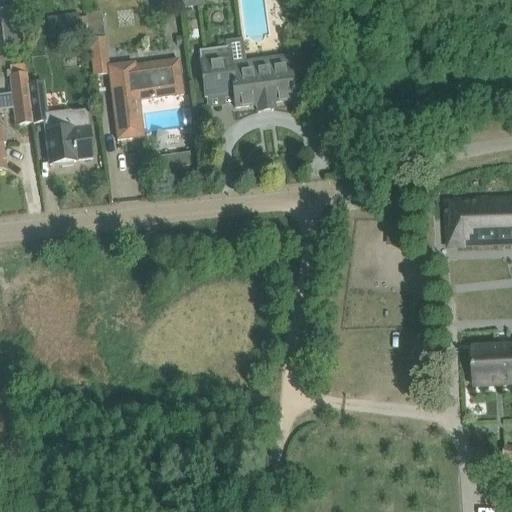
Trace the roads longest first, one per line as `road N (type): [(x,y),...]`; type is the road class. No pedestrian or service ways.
road 1 (track): [(261,511),(311,198)]
road 2 (residential): [(0,233),(311,198)]
